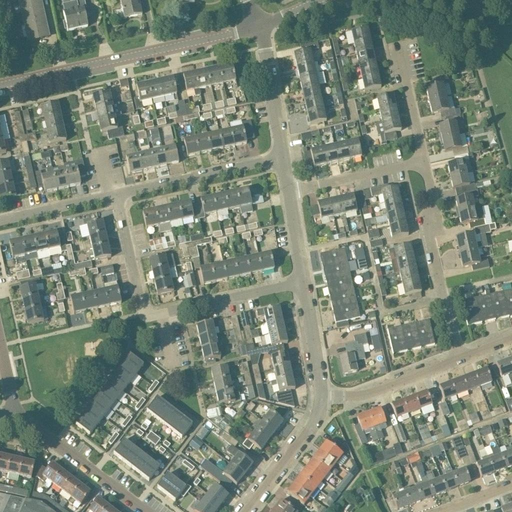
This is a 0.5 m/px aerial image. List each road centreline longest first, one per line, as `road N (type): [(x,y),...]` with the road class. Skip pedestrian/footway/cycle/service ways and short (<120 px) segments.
road 1 (secondary): [(0,86),(258,27)]
road 2 (residential): [(458,360),(428,237),(432,200),(422,160)]
road 3 (residential): [(116,195),(282,157)]
road 4 (residential): [(144,511),(14,412)]
road 5 (residential): [(144,313),(303,282)]
road 6 (residential): [(320,395),(365,394),(458,360)]
road 7 (residential): [(246,511),(313,425),(320,395)]
road 8 (residential): [(287,191),(422,160)]
road 9 (residential): [(282,157),(258,27)]
road 10 (residential): [(144,313),(116,195)]
